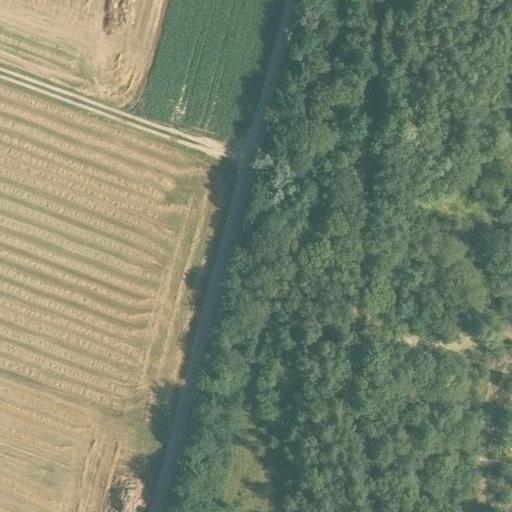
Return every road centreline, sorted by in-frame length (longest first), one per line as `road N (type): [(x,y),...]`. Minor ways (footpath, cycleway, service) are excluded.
road 1 (track): [(153,511),(291,0)]
road 2 (track): [(0,77),(245,166)]
road 3 (track): [(470,511),(469,434),(511,302)]
